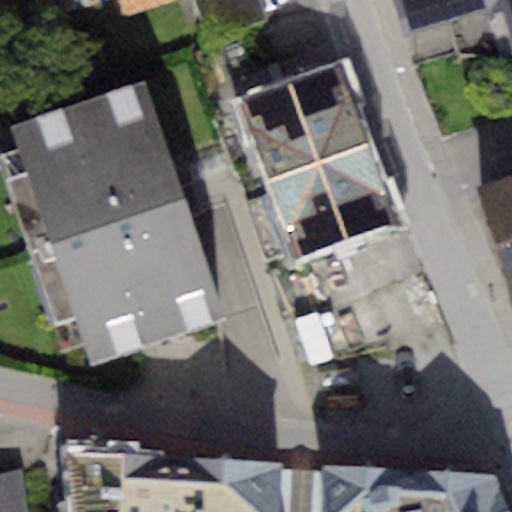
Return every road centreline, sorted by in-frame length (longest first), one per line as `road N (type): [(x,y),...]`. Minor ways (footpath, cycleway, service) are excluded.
road 1 (residential): [(511,453),(252,442),(0,392)]
road 2 (residential): [(511,395),(354,0)]
